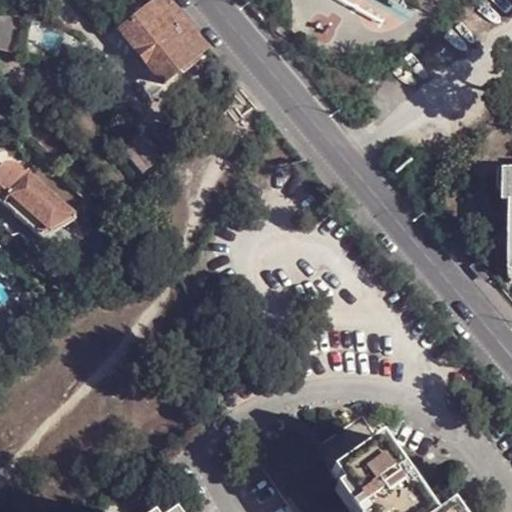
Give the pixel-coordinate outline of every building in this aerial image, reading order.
[(208,49),(167,0),(159,0),(157,3),(122,32),(165,86),(208,49)] [(391,3),(385,0),(372,0),(402,16),(408,19),(393,4),(391,3)] [(395,0),(393,4),(408,19),(418,0),(395,0)] [(0,52),(19,57),(26,24),(0,17),(0,52)] [(145,134),(133,145),(139,153),(152,169),(153,170),(166,159),(161,153),(145,134)] [(133,145),(125,150),(132,159),(139,153),(133,145)] [(170,147),(161,153),(166,159),(174,152),(170,147)] [(144,176),(152,169),(139,153),(132,159),(144,176)] [(2,168),(0,167),(0,221),(16,238),(27,239),(32,246),(49,232),(75,217),(20,169),(9,166),(2,168)] [(62,253),(87,236),(75,217),(49,232),(62,253)] [(317,449),(334,473),(383,438),(365,415),(357,420),(317,449)] [(362,511),(459,511),(455,505),(445,511),(435,511),(383,438),(334,473),(362,511)]
